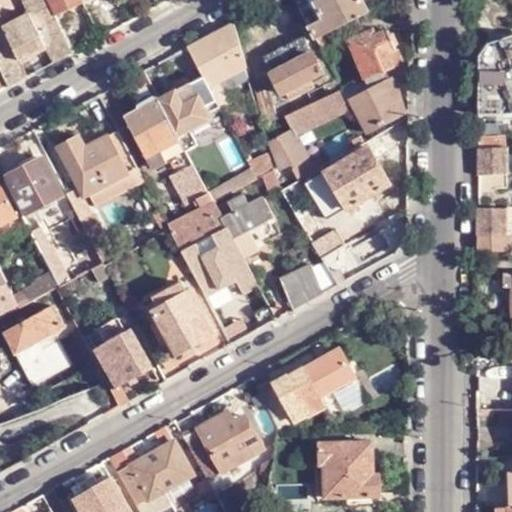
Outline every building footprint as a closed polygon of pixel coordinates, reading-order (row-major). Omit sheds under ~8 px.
[(0,0),(0,70),(2,75),(9,88),(30,76),(21,61),(46,47),(55,63),(74,53),(56,15),(48,0),(0,0)] [(48,0),(56,15),(83,3),(81,0),(48,0)] [(361,0),(319,0),(316,2),(332,32),(336,30),(368,13),(361,0)] [(310,5),(300,10),(316,40),(332,32),(316,2),(310,5)] [(247,68),(234,23),(190,47),(204,74),(205,77),(211,87),(247,68)] [(332,32),(316,40),(325,59),(346,48),(336,30),(332,32)] [(367,79),(404,63),(389,31),(367,40),(364,36),(350,42),(367,79)] [(479,57),(479,115),(507,114),(509,114),(511,114),(511,34),(489,43),(479,57)] [(322,75),(303,38),(264,58),(282,95),(291,90),(295,96),(312,88),(309,81),(322,75)] [(409,86),(409,60),(404,63),(367,79),(363,81),(368,93),(395,79),(397,88),(409,86)] [(251,80),(247,68),(211,87),(216,98),(251,80)] [(0,76),(0,92),(9,88),(2,75),(0,76)] [(221,108),(216,98),(211,87),(205,77),(193,84),(208,115),(221,108)] [(211,120),(208,115),(193,84),(192,81),(188,79),(174,86),(171,91),(173,95),(160,101),(178,136),(184,133),(211,120)] [(404,114),(397,88),(395,79),(368,93),(352,100),(356,109),(368,133),(404,114)] [(295,130),(300,139),(356,109),(352,100),(347,103),(341,91),(288,115),(295,130)] [(178,136),(160,101),(158,98),(155,96),(139,104),(138,110),(139,112),(127,118),(145,154),(152,168),(167,160),(162,151),(159,147),(170,141),(178,136)] [(269,97),(258,99),(264,123),(275,118),(269,97)] [(299,182),(316,173),(313,167),(300,139),(295,130),(272,142),(284,176),(293,171),(299,182)] [(146,182),(119,131),(86,149),(79,136),(58,147),(85,197),(90,195),(126,175),(133,188),(146,182)] [(187,140),(184,133),(178,136),(185,148),(187,152),(196,147),(191,138),(187,140)] [(172,145),(176,153),(185,148),(178,136),(170,141),(172,145)] [(480,139),(479,150),(509,149),(509,143),(509,138),(480,139)] [(162,151),(172,145),(170,141),(159,147),(162,151)] [(183,166),(192,161),(187,152),(185,148),(176,153),(180,162),(183,166)] [(352,207),(386,188),(390,185),(369,149),(309,183),(329,219),(352,207)] [(509,149),(479,150),(479,176),(508,176),(509,149)] [(277,169),(272,153),(250,163),(254,170),(258,179),(260,178),(277,169)] [(28,215),(33,212),(63,196),(44,159),(9,177),(28,215)] [(316,173),(323,169),(320,164),(313,167),(316,173)] [(189,208),(195,205),(211,196),(210,194),(199,174),(195,166),(180,174),(172,178),(189,208)] [(283,192),(277,169),(260,178),(272,199),(277,195),(283,192)] [(199,174),(210,194),(217,190),(205,170),(199,174)] [(215,203),(258,179),(254,170),(217,190),(210,194),(211,196),(215,203)] [(126,175),(90,195),(96,208),(133,188),(126,175)] [(0,183),(0,226),(18,217),(0,184),(0,183)] [(359,217),(391,198),(386,188),(352,207),(359,217)] [(199,212),(215,204),(215,203),(211,196),(195,205),(199,212)] [(227,227),(244,259),(262,250),(252,230),(275,218),(265,198),(249,207),(244,198),(232,204),(237,213),(224,220),(227,227)] [(508,209),(479,209),(479,238),(508,238),(508,231),(508,210),(508,209)] [(116,257),(116,256),(93,213),(81,219),(104,263),(116,257)] [(227,227),(224,220),(220,213),(174,237),(182,252),(198,243),(213,235),(227,227)] [(198,243),(182,252),(206,296),(237,280),(243,294),(258,286),(244,259),(227,227),(213,235),(219,246),(203,254),(198,243)] [(61,287),(70,281),(43,230),(37,233),(33,235),(61,287)] [(337,230),(314,243),(323,260),(346,245),(337,230)] [(511,251),(511,237),(508,238),(479,238),(479,252),(511,251)] [(309,302),(325,293),(316,269),(307,248),(291,258),(298,274),(309,302)] [(0,312),(0,314),(18,304),(0,268),(0,312)] [(309,302),(298,274),(283,281),(295,309),(309,302)] [(179,355),(217,333),(194,290),(189,292),(183,282),(154,299),(159,309),(155,311),(179,355)] [(40,350),(80,330),(75,320),(64,327),(53,306),(6,331),(18,351),(36,342),(40,350)] [(269,306),(255,314),(263,327),(277,319),(269,306)] [(154,368),(132,329),(96,349),(117,389),(154,368)] [(22,359),(40,350),(36,342),(18,351),(22,359)] [(290,376),(275,385),(297,424),(327,407),(336,422),(348,416),(335,392),(359,378),(344,351),(291,379),(290,376)] [(273,382),(260,390),(282,432),(302,432),(297,424),(275,385),(273,382)] [(223,473),(263,450),(265,449),(252,426),(245,430),(240,429),(236,422),(231,413),(200,430),(201,431),(186,439),(201,465),(214,457),(223,473)] [(186,439),(177,422),(166,428),(175,444),(176,443),(177,445),(186,439)] [(383,497),(382,475),(375,475),(374,440),(372,441),(373,443),(322,445),(323,465),(327,465),(328,498),(383,497)] [(195,476),(177,445),(176,443),(175,444),(141,463),(137,457),(138,456),(133,447),(125,452),(130,463),(119,470),(133,497),(141,511),(164,511),(182,502),(174,488),(195,476)] [(214,457),(201,465),(209,481),(223,473),(214,457)] [(133,511),(115,479),(101,486),(78,499),(76,500),(82,511),(133,511)]
